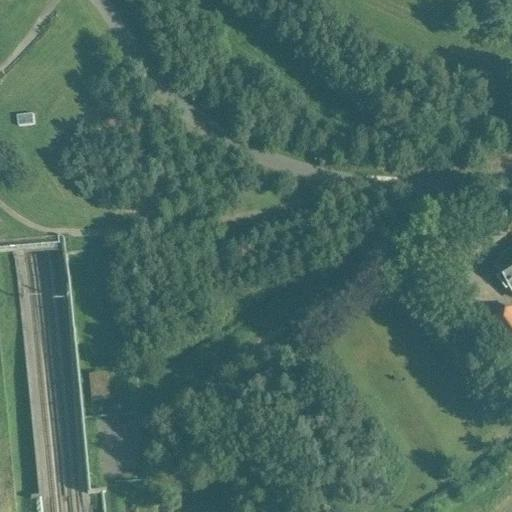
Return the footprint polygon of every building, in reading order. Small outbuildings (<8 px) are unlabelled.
[(511,62),(492,80),(501,91),(511,80),(511,62)] [(33,117),(18,119),(19,129),(34,128),(33,117)] [(511,250),(492,265),(511,293),(511,250)] [(511,308),(511,307),(485,326),(494,338),(486,343),(497,357),(504,352),(511,364),(511,308)] [(105,377),(90,378),(92,401),(107,400),(105,377)]
